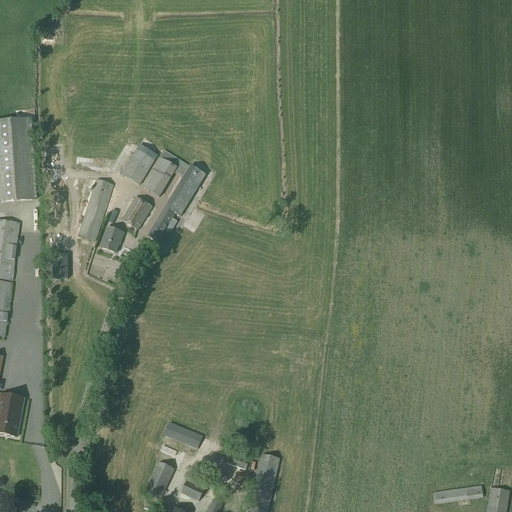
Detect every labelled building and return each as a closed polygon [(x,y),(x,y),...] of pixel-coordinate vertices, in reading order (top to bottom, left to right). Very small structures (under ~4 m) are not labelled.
[(31,120),(0,122),(0,203),(36,201),(31,120)] [(133,141),(119,173),(139,182),(153,150),(133,141)] [(166,180),(174,164),(154,154),(138,187),(156,196),(159,188),(165,191),(170,181),(166,180)] [(105,170),(105,160),(94,160),(94,170),(105,170)] [(140,199),(129,219),(138,224),(149,204),(140,199)] [(64,204),(52,204),(53,224),(64,224),(64,204)] [(178,225),(188,230),(197,213),(187,208),(178,225)] [(165,209),(164,209),(147,237),(157,244),(175,215),(165,209)] [(0,221),(0,280),(12,282),(19,224),(0,221)] [(107,229),(100,249),(116,255),(123,234),(107,229)] [(58,237),(48,237),(48,248),(58,249),(58,237)] [(64,272),(65,253),(51,252),(50,272),(64,272)] [(0,283),(0,337),(5,339),(12,285),(0,283)] [(1,396),(0,400),(0,435),(16,439),(24,400),(1,396)] [(169,423),(163,437),(197,451),(203,437),(169,423)] [(261,456),(248,511),(268,511),(279,460),(261,456)] [(158,463),(144,495),(160,502),(174,471),(158,463)] [(188,477),(180,494),(199,503),(206,485),(188,477)] [(480,487),(431,494),(432,506),(482,499),(480,487)] [(490,489),(486,511),(506,511),(510,492),(490,489)] [(213,501),(207,511),(219,511),(223,505),(213,501)]
